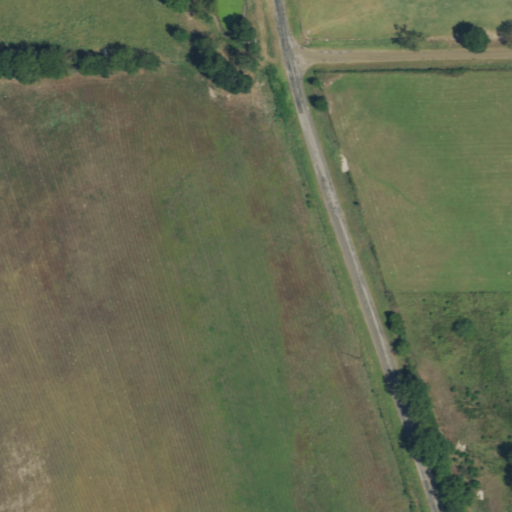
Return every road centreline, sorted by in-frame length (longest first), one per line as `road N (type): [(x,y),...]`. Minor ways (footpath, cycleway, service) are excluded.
road 1 (residential): [(434,511),(323,179),(281,0)]
road 2 (residential): [(289,53),(511,49)]
